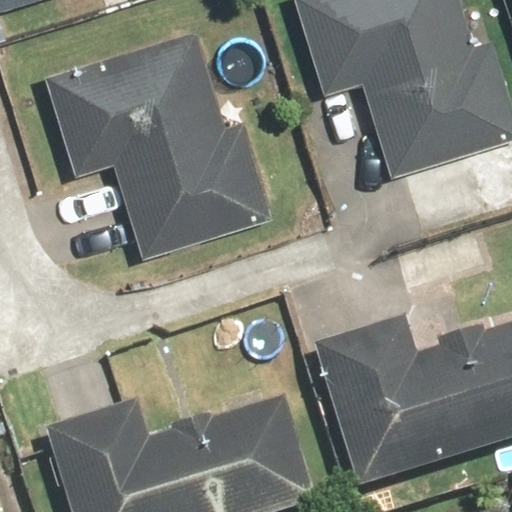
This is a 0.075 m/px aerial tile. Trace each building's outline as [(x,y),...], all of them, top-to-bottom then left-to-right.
[(0,0),(0,13),(45,0),(0,0)] [(511,140),(468,0),(280,0),(317,120),(348,110),(374,193),(511,150),(511,140)] [(206,17),(23,73),(60,192),(101,179),(130,273),(271,230),(206,17)] [(292,356),(337,504),(511,450),(511,331),(419,360),(407,321),(292,356)] [(27,435),(50,511),(315,511),(318,511),(286,406),(172,441),(158,395),(27,435)]
